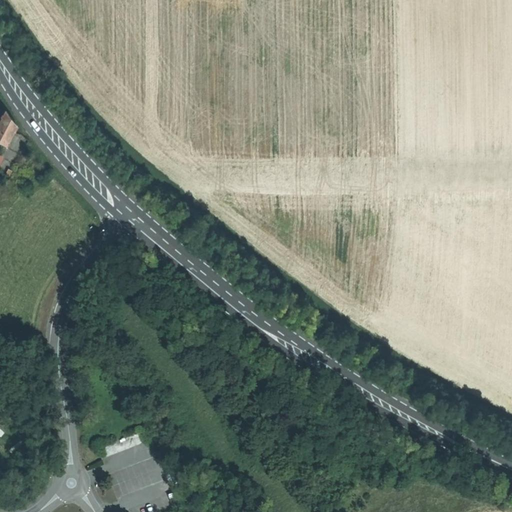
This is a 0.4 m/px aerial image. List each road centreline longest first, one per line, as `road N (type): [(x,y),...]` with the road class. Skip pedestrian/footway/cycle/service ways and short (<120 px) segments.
road 1 (secondary): [(511,467),(316,360),(131,214)]
road 2 (tertiary): [(70,470),(57,374),(62,304),(131,214)]
road 3 (secondary): [(131,214),(51,132),(0,59)]
